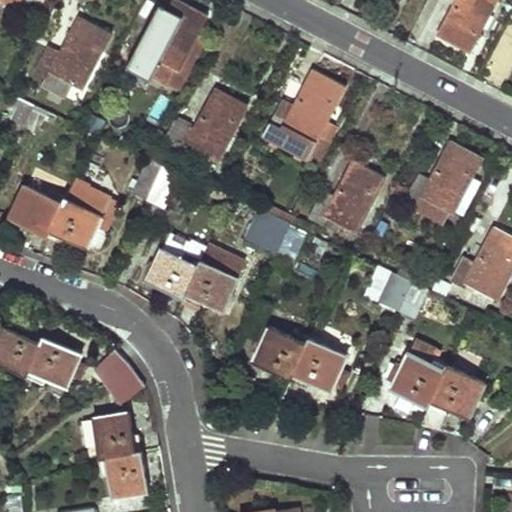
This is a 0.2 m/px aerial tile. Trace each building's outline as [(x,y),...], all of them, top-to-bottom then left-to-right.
[(174,0),(169,10),(159,5),(128,63),(178,89),(205,37),(197,33),(207,14),(179,0),(174,0)] [(452,0),(434,35),(466,52),(476,33),(473,31),(488,0),(452,0)] [(110,33),(78,16),(60,52),(48,45),(35,69),(48,75),(43,84),(64,95),(70,85),(76,89),(97,49),(100,51),(110,33)] [(281,98),(264,132),(298,150),(305,136),(311,139),(330,102),(334,104),(345,84),(313,68),(294,105),(281,98)] [(157,145),(206,171),(232,121),(236,123),(246,104),(214,88),(193,127),(173,117),(157,145)] [(161,123),(169,99),(156,95),(147,119),(161,123)] [(5,118),(36,138),(50,116),(19,96),(5,118)] [(472,173),(481,155),(449,138),(430,174),(419,169),(406,192),(418,198),(415,204),(444,220),(469,172),(472,173)] [(144,198),(162,163),(147,156),(130,192),(144,199),(144,198)] [(321,188),(309,213),(337,227),(340,222),(351,228),(370,193),(372,194),(382,175),(352,159),(333,194),(321,188)] [(179,171),(162,163),(144,198),(164,206),(179,171)] [(75,181),(68,198),(48,239),(63,246),(66,240),(88,250),(91,242),(99,245),(119,201),(75,181)] [(48,239),(68,198),(51,190),(48,196),(27,187),(11,221),(48,239)] [(272,252),(288,222),(270,213),(255,246),(272,252)] [(315,223),(292,213),(288,222),(304,229),(311,232),(315,223)] [(288,222),(272,252),(291,259),(304,229),(288,222)] [(462,281),(490,295),(509,259),(511,260),(511,236),(492,226),(474,260),(462,254),(449,278),(460,284),(462,281)] [(198,257),(178,296),(200,306),(202,301),(223,311),(246,263),(205,243),(198,257)] [(178,296),(198,257),(186,251),(183,257),(165,248),(149,280),(178,296)] [(362,290),(392,304),(405,277),(396,272),(374,262),(362,290)] [(399,265),(396,272),(405,277),(421,283),(424,276),(399,265)] [(284,379),(305,334),(294,329),(291,334),(265,321),(257,339),(250,337),(245,347),(251,349),(246,360),(284,379)] [(0,362),(25,375),(43,337),(31,331),(28,336),(8,326),(5,333),(0,330),(0,362)] [(347,355),(305,334),(284,379),(300,386),(302,380),(329,392),(333,385),(340,388),(348,372),(341,367),(347,355)] [(82,356),(43,337),(25,375),(45,384),(47,380),(66,389),(72,377),(80,380),(87,365),(80,361),(82,356)] [(115,351),(93,375),(104,388),(129,369),(115,351)] [(424,407),(444,367),(431,361),(429,365),(408,355),(391,391),(424,407)] [(448,412),(466,421),(483,386),(444,367),(424,407),(445,417),(448,412)] [(129,369),(104,388),(120,408),(146,390),(129,369)] [(95,443),(98,464),(141,453),(138,436),(132,436),(128,416),(81,423),(84,444),(95,443)] [(141,453),(98,464),(100,477),(106,476),(109,500),(148,494),(141,453)] [(261,511),(258,492),(234,496),(237,511),(261,511)]
